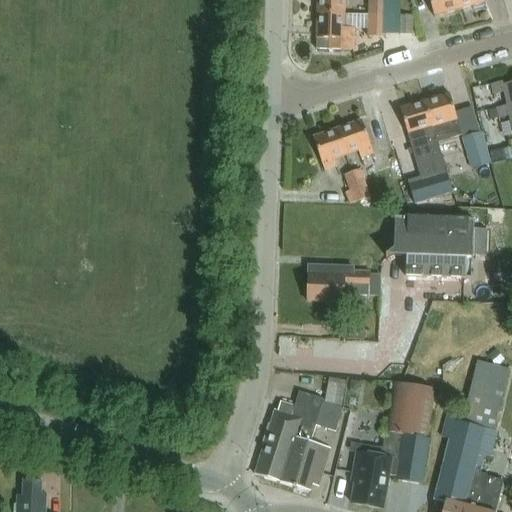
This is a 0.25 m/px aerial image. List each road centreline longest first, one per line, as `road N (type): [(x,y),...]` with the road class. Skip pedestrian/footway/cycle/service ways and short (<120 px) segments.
road 1 (unclassified): [(225,488),(262,362),(273,111)]
road 2 (residential): [(511,41),(273,111)]
road 3 (secondary): [(225,488),(0,418)]
